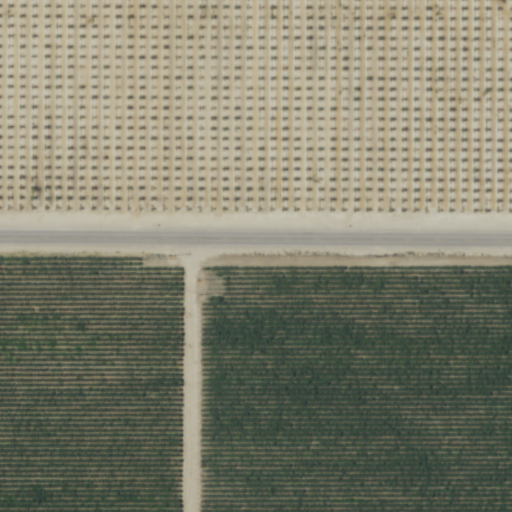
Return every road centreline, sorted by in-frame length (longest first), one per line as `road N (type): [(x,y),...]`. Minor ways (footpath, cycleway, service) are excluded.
road 1 (tertiary): [(0,238),(511,241)]
road 2 (track): [(178,511),(179,240)]
